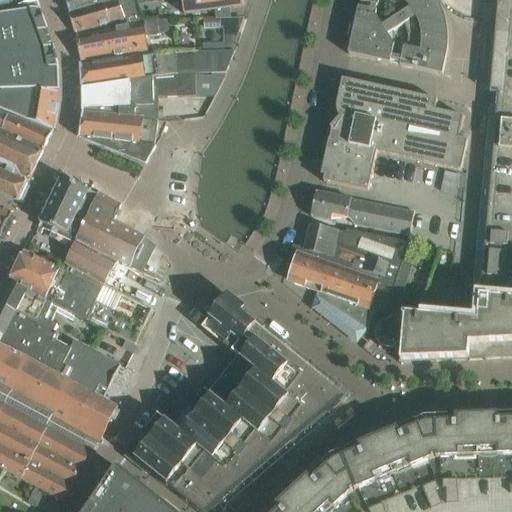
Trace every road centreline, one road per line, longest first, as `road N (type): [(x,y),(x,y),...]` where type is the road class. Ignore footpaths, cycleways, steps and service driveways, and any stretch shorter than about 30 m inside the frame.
road 1 (residential): [(210,280),(246,279),(291,200),(337,0)]
road 2 (residential): [(210,280),(152,210),(162,154),(210,124)]
